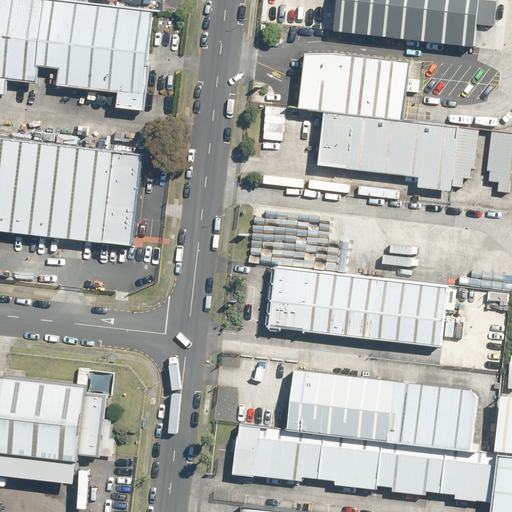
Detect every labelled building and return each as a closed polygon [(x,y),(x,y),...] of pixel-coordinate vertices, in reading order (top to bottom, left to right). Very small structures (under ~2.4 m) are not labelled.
[(0,0),(0,92),(7,93),(9,77),(38,81),(40,64),(61,66),(59,83),(120,90),(118,106),(145,109),(150,65),(148,65),(154,9),(71,0),(0,0)] [(326,0),(323,36),(467,51),(472,0),(326,0)] [(335,51),(307,52),(301,106),(326,109),(405,119),(409,90),(438,94),(442,64),(335,51)] [(405,119),(326,109),(320,163),(420,175),(419,186),(452,190),(453,185),(460,125),(405,119)] [(453,185),(463,186),(464,176),(471,177),(472,167),(475,168),(480,128),(460,125),(453,185)] [(511,168),(511,131),(492,129),(488,169),(491,169),(490,179),(499,180),(498,190),(509,192),(511,168)] [(145,151),(0,134),(0,228),(134,243),(145,151)] [(449,285),(278,265),(271,325),(442,344),(449,285)] [(473,449),(479,396),(472,387),(297,367),(294,394),(263,390),(260,421),(289,424),(289,428),(473,449)] [(108,393),(88,390),(88,384),(0,373),(0,471),(77,481),(81,452),(114,456),(116,438),(111,437),(113,419),(105,418),(108,393)] [(511,383),(492,382),(487,442),(511,444),(511,383)] [(235,472),(303,480),(304,475),(337,479),(337,484),(379,488),(379,484),(394,485),(393,490),(427,494),(428,489),(457,492),(456,497),(494,502),(500,452),(473,449),(289,428),(241,422),(235,472)] [(492,511),(511,511),(511,453),(500,452),(494,502),(492,511)]
